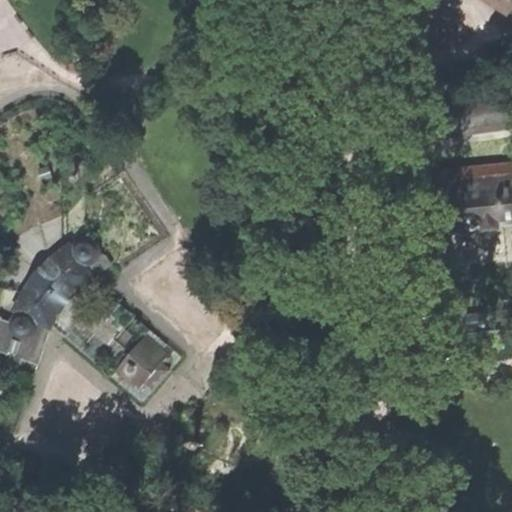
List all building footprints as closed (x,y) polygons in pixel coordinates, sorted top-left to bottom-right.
[(511,0),(493,0),(511,11),(511,0)] [(511,96),(437,109),(441,132),(511,121),(511,96)] [(511,168),(437,176),(441,228),(511,221),(511,168)] [(396,175),(402,230),(411,229),(410,216),(421,215),(417,173),(396,175)] [(149,386),(154,391),(170,374),(164,368),(171,360),(146,337),(151,332),(93,280),(113,265),(107,256),(100,255),(101,250),(99,247),(96,242),(92,240),(86,239),(82,241),(79,244),(77,249),(76,249),(72,243),(38,277),(16,310),(21,314),(16,316),(14,320),(0,325),(0,335),(14,330),(17,336),(24,338),(19,355),(40,363),(50,326),(53,325),(112,376),(117,371),(142,393),(149,386)]
